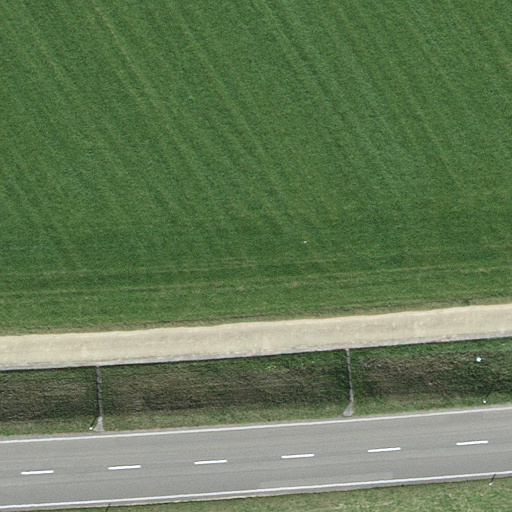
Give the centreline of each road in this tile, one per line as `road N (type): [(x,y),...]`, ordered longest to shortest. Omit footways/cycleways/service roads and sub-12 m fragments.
road 1 (primary): [(0,473),(511,438)]
road 2 (track): [(0,351),(511,319)]
